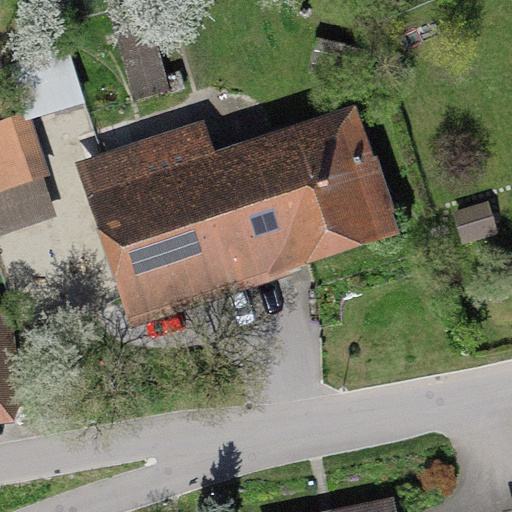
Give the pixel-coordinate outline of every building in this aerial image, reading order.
[(65,26),(108,14),(133,103),(153,98),(171,92),(145,0),(67,0),(58,3),(65,26)] [(19,96),(0,101),(0,233),(56,215),(44,178),(51,176),(43,150),(33,120),(86,102),(60,23),(0,42),(0,70),(9,67),(19,96)] [(281,274),(403,232),(358,102),(214,151),(203,120),(76,164),(131,325),(281,274)] [(0,422),(25,420),(13,303),(0,303),(0,422)] [(323,511),(396,511),(394,497),(329,511),(323,511)]
